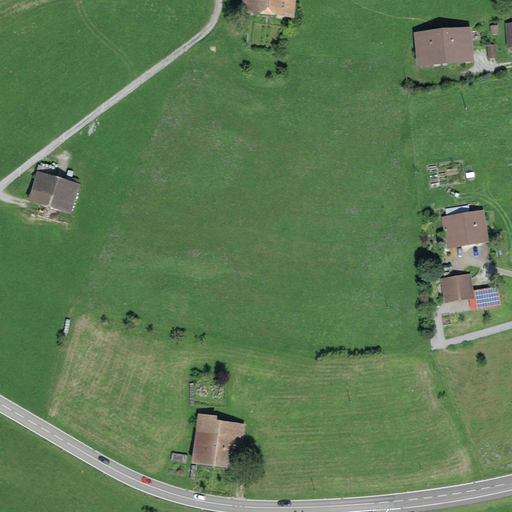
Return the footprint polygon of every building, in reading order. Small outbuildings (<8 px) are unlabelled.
[(250,0),(249,8),(288,12),(289,0),(250,0)] [(499,35),(498,25),(491,26),(492,36),(499,35)] [(469,58),(466,33),(420,37),(422,62),(469,58)] [(496,59),(496,46),(487,46),(488,59),(496,59)] [(53,180),(56,170),(40,165),(37,174),(40,176),(33,199),(69,210),(76,187),(53,180)] [(481,220),(474,221),(474,217),(453,220),(453,221),(446,222),(447,233),(450,232),(452,246),(461,244),(461,243),(484,240),(481,220)] [(466,280),(447,283),(449,299),(469,295),(466,280)] [(238,465),(240,450),(235,450),(239,429),(202,424),(197,459),(238,465)]
